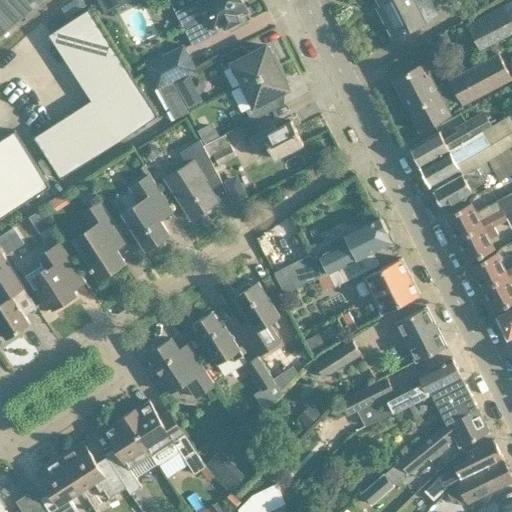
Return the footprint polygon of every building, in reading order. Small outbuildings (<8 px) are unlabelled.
[(0,0),(0,36),(41,0),(0,0)] [(244,0),(169,0),(191,43),(214,31),(212,27),(222,22),(225,27),(245,17),(243,12),(246,11),(241,2),(245,0),(244,0)] [(377,0),(385,14),(382,16),(393,38),(425,21),(414,0),(377,0)] [(511,3),(468,26),(480,49),(511,31),(511,3)] [(91,100),(34,137),(61,179),(155,118),(86,10),(49,34),(91,100)] [(163,54),(145,63),(175,120),(187,113),(171,82),(196,69),(184,46),(164,56),(163,54)] [(271,54),(267,46),(247,56),(241,46),(219,57),(225,68),(232,64),(243,84),(243,85),(281,66),(276,55),(271,54)] [(424,64),(393,80),(420,130),(450,114),(445,104),(459,97),(462,103),(511,77),(499,53),(436,87),(424,64)] [(286,76),(281,66),(243,85),(243,84),(230,91),(241,112),(246,110),(252,121),(274,110),(268,99),(289,89),(285,81),(286,76)] [(421,167),(490,126),(482,112),(455,128),(457,132),(444,140),(440,132),(410,148),(421,167)] [(490,126),(421,167),(430,186),(460,170),(457,164),(490,146),(511,133),(511,122),(508,116),(490,126)] [(304,144),(291,121),(276,129),(274,125),(248,139),(254,151),(267,144),(275,159),(304,144)] [(0,218),(51,185),(15,130),(0,139),(0,218)] [(237,156),(226,134),(203,146),(209,157),(213,155),(218,166),(237,156)] [(211,207),(217,203),(218,203),(204,181),(217,173),(209,157),(203,146),(200,139),(180,152),(187,163),(166,177),(193,219),(200,215),(204,216),(211,211),(211,207)] [(442,208),(472,192),(471,190),(485,182),(482,176),(493,170),(500,181),(511,174),(511,154),(508,149),(480,165),(462,175),(433,192),(442,208)] [(146,249),(170,234),(159,218),(173,210),(150,174),(130,187),(140,202),(123,213),(146,249)] [(458,239),(511,211),(511,195),(477,213),(472,203),(446,216),(458,239)] [(328,206),(335,219),(346,212),(338,200),(328,206)] [(100,279),(125,263),(116,249),(127,242),(101,201),(83,213),(92,227),(74,239),(100,279)] [(495,249),(491,241),(499,236),(495,228),(509,220),(511,225),(511,211),(458,239),(470,262),(495,249)] [(393,241),(381,217),(345,235),(349,242),(320,256),(329,274),(373,251),(393,241)] [(53,309),(75,295),(77,293),(71,284),(83,276),(61,242),(39,256),(46,267),(43,269),(44,271),(33,278),(53,309)] [(0,248),(0,269),(9,263),(0,248)] [(336,287),(380,265),(373,251),(329,274),(336,287)] [(511,267),(506,271),(497,253),(472,266),(484,289),(511,274),(511,267)] [(310,255),(298,261),(274,273),(285,294),(321,275),(310,255)] [(364,277),(365,279),(359,283),(358,287),(360,292),(364,293),(370,290),(382,313),(420,295),(402,258),(364,277)] [(0,327),(7,339),(30,323),(13,296),(25,288),(11,266),(0,272),(0,302),(0,303),(0,302),(0,327)] [(511,280),(511,274),(484,289),(495,312),(511,302),(511,282),(511,281),(511,280)] [(280,315),(258,282),(252,286),(248,284),(241,288),(241,293),(235,297),(249,319),(239,325),(258,356),(280,342),(268,323),(280,315)] [(396,322),(412,353),(416,362),(447,346),(427,307),(396,322)] [(511,307),(497,316),(508,339),(511,338),(511,340),(511,307)] [(243,355),(225,326),(223,328),(212,311),(191,325),(207,350),(209,349),(218,363),(219,363),(226,374),(238,366),(235,361),(243,355)] [(349,312),(342,315),(349,331),(357,327),(349,312)] [(317,334),(305,341),(311,353),(324,347),(317,334)] [(216,385),(195,353),(188,343),(178,350),(171,338),(147,353),(172,392),(188,382),(197,397),(216,385)] [(323,375),(359,353),(361,352),(352,338),(315,361),(323,375)] [(275,382),(258,356),(246,364),(262,391),(275,382)] [(397,411),(409,405),(463,378),(452,358),(419,374),(423,383),(391,399),(397,411)] [(348,413),(349,415),(395,392),(388,378),(342,401),(343,403),(348,413)] [(478,408),(463,378),(409,405),(414,416),(438,404),(447,422),(478,408)] [(139,405),(126,414),(152,454),(159,466),(181,452),(194,473),(205,466),(177,421),(167,428),(150,401),(140,407),(139,405)] [(343,403),(332,409),(337,419),(348,413),(343,403)] [(312,408),(301,420),(308,427),(319,415),(312,408)] [(489,431),(478,408),(447,422),(398,461),(410,476),(447,446),(445,443),(454,436),(459,446),(489,431)] [(152,454),(126,414),(113,422),(114,424),(104,430),(122,457),(111,464),(127,487),(131,494),(142,487),(130,468),(152,454)] [(455,468),(441,476),(426,490),(435,499),(447,488),(447,487),(456,482),(503,458),(494,439),(465,454),(468,460),(454,467),(455,468)] [(97,463),(83,441),(60,456),(82,490),(94,482),(100,492),(104,489),(109,498),(127,487),(111,464),(107,457),(97,463)] [(236,453),(221,467),(246,494),(262,480),(236,453)] [(78,511),(69,498),(82,490),(60,456),(38,470),(52,492),(41,498),(49,511),(78,511)] [(511,480),(511,475),(503,458),(456,482),(458,485),(447,491),(452,502),(464,496),(467,504),(511,480)] [(384,476),(363,495),(372,505),(394,486),(384,476)] [(331,491),(323,501),(330,508),(339,498),(331,491)] [(21,509),(33,500),(28,493),(16,501),(21,509)] [(231,494),(223,502),(232,511),(240,502),(231,494)] [(260,511),(253,495),(238,510),(238,511),(260,511)] [(49,511),(41,498),(40,496),(33,500),(21,509),(22,511),(49,511)]
